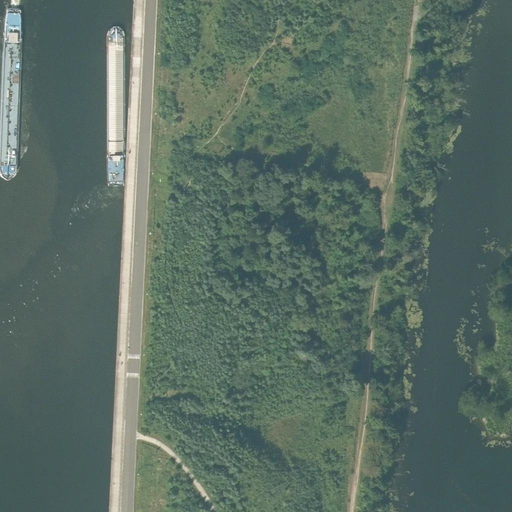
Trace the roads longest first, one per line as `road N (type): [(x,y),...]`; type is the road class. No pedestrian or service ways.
road 1 (tertiary): [(149,0),(126,511)]
road 2 (track): [(389,184),(351,511)]
road 3 (track): [(415,0),(389,184)]
